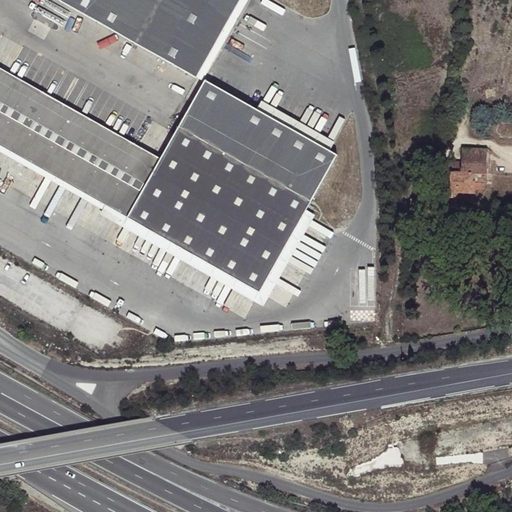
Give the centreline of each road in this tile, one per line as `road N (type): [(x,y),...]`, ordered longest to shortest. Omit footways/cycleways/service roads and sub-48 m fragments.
road 1 (secondary): [(511,372),(0,460)]
road 2 (unclassified): [(117,420),(198,465),(359,506),(420,503),(511,470)]
road 3 (unclassified): [(511,329),(138,376)]
road 4 (motorway): [(211,511),(61,434),(0,392)]
road 5 (motorway): [(0,439),(148,511)]
road 6 (motorway): [(136,455),(0,392)]
road 7 (motorway): [(265,511),(136,455)]
road 8 (motorway): [(0,448),(108,511)]
